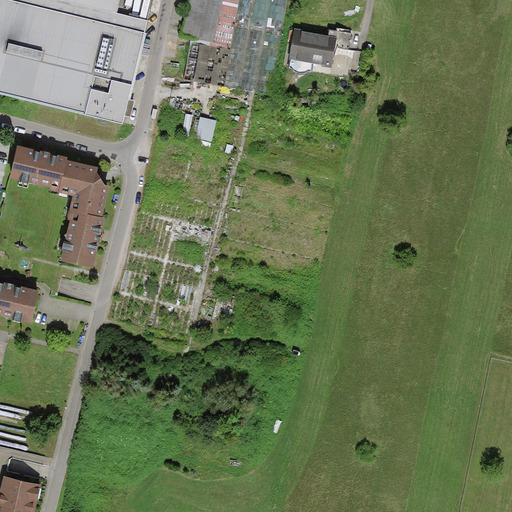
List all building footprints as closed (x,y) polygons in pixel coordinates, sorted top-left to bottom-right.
[(0,0),(0,92),(124,123),(146,32),(149,21),(118,13),(121,0),(0,0)] [(222,0),(191,0),(182,34),(211,42),(222,0)] [(288,0),(239,0),(225,86),(273,94),(288,0)] [(330,29),(329,36),(335,37),(333,45),(349,48),(352,33),(330,29)] [(329,36),(297,31),(293,58),(292,65),(292,66),(294,68),(296,70),(300,72),(303,72),(308,71),(311,69),(312,62),(330,65),(333,45),(335,37),(329,36)] [(43,153),(19,147),(11,175),(21,178),(22,176),(29,177),(30,181),(33,181),(35,184),(39,182),(52,186),(53,183),(70,186),(69,192),(76,194),(74,201),(80,202),(75,219),(72,219),(69,232),(66,234),(68,238),(68,241),(70,242),(68,250),(65,249),(63,259),(92,266),(99,235),(102,224),(104,222),(103,220),(104,216),(101,214),(108,186),(104,185),(101,180),(97,172),(98,168),(68,161),(68,159),(64,158),(63,156),(60,156),(44,152),(43,153)] [(0,312),(5,314),(7,318),(10,316),(14,317),(16,314),(23,315),(22,317),(32,320),(39,292),(24,288),(15,286),(14,285),(7,283),(5,283),(0,282),(0,312)] [(16,482),(5,479),(0,500),(0,511),(32,511),(36,498),(39,499),(41,487),(25,483),(25,479),(17,477),(16,482)]
